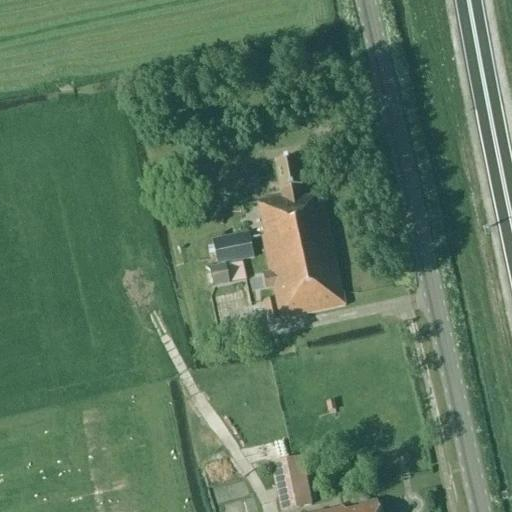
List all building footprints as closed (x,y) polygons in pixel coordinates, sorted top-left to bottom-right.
[(296,160),(274,164),(279,192),(280,191),(281,197),(254,202),(274,300),(263,302),(267,323),(344,307),(321,195),(302,199),(300,187),(301,187),(296,160)] [(254,259),(248,234),(212,242),(217,266),(254,259)] [(245,282),(242,263),(209,269),(213,288),(245,282)] [(301,458),(270,464),(279,511),(280,511),(310,506),(301,458)] [(359,509),(345,511),(343,511),(343,509),(329,511),(378,511),(376,502),(358,506),(359,509)]
